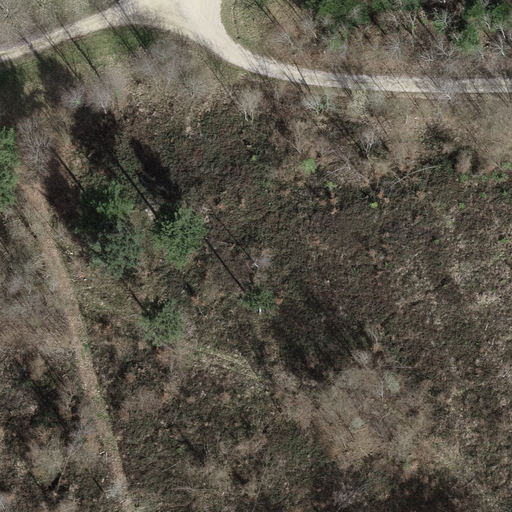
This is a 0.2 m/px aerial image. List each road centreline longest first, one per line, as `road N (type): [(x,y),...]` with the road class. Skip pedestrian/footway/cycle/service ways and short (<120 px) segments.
road 1 (track): [(511,84),(291,80),(224,55),(165,0)]
road 2 (track): [(162,0),(0,58)]
